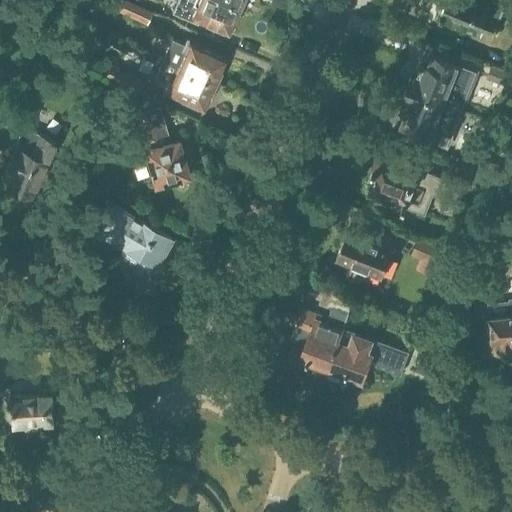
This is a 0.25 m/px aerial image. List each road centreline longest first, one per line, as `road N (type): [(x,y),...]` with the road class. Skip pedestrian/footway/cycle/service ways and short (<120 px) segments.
road 1 (residential): [(179,382),(204,345),(345,0)]
road 2 (residential): [(292,442),(359,464),(511,448)]
road 3 (residential): [(15,511),(163,406),(179,382)]
road 4 (residential): [(0,273),(179,382)]
road 5 (residential): [(179,382),(292,442)]
